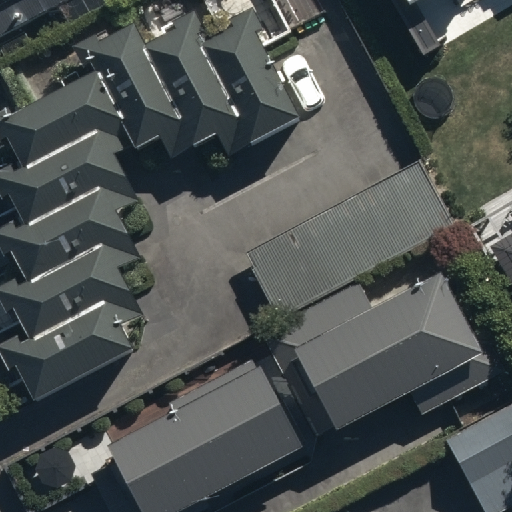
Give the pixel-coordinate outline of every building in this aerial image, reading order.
[(0,0),(0,38),(73,0),(0,0)] [(34,401),(132,348),(119,326),(143,314),(119,268),(141,256),(117,212),(139,201),(116,158),(158,135),(170,158),(214,134),(227,157),(300,118),(255,33),(263,29),(252,9),(230,21),(233,26),(198,45),(186,22),(144,45),(134,25),(100,43),(95,33),(73,44),(89,75),(8,119),(4,111),(0,113),(0,143),(6,140),(17,162),(0,170),(0,196),(1,199),(7,196),(19,218),(0,227),(0,248),(4,257),(11,253),(23,275),(0,287),(0,305),(5,314),(13,310),(25,331),(0,344),(0,358),(7,372),(16,367),(34,401)] [(420,163),(244,253),(277,318),(453,228),(420,163)] [(511,222),(480,240),(511,296),(511,222)] [(356,284),(260,334),(317,440),(409,393),(420,414),(502,372),(479,326),(470,331),(439,272),(369,308),(356,284)] [(113,461),(90,474),(109,511),(188,511),(302,447),(254,361),(104,446),(113,461)] [(511,403),(444,441),(481,511),(504,511),(511,508),(511,403)]
